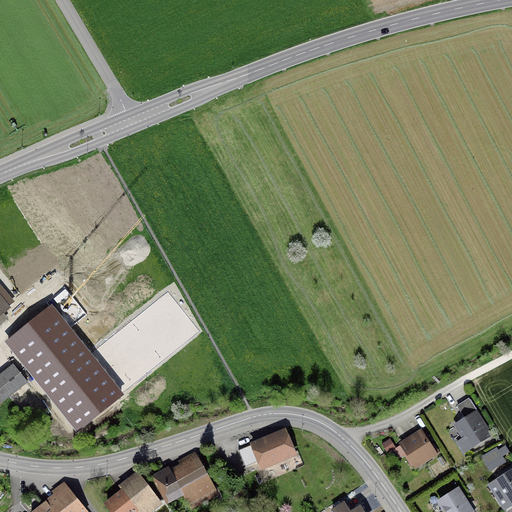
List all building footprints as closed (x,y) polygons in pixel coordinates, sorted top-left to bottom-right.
[(0,315),(12,306),(0,291),(0,315)] [(52,309),(10,342),(77,427),(119,395),(52,309)] [(0,403),(26,383),(12,365),(0,374),(0,403)] [(470,448),(487,437),(473,414),(455,426),(470,448)] [(271,432),(272,434),(236,449),(250,483),(269,475),(264,464),(295,451),(283,427),(271,432)] [(433,455),(419,433),(408,440),(410,443),(403,447),(413,464),(421,459),(422,462),(433,455)] [(506,462),(498,448),(482,458),(491,472),(506,462)] [(171,474),(169,471),(152,480),(163,499),(180,491),(190,508),(216,494),(197,459),(171,474)] [(497,499),(503,509),(511,503),(511,470),(495,482),(500,491),(499,497),(497,499)] [(137,511),(147,511),(160,503),(141,479),(106,506),(110,511),(131,511),(132,511),(133,511),(134,511),(133,510),(135,509),(137,511)] [(228,484),(224,487),(227,493),(232,491),(228,484)] [(85,511),(84,510),(67,489),(37,511),(85,511)] [(474,511),(460,490),(440,503),(445,511),(474,511)] [(348,511),(348,510),(349,509),(344,502),(332,511),(333,511),(361,511),(358,507),(351,511),(348,511)]
